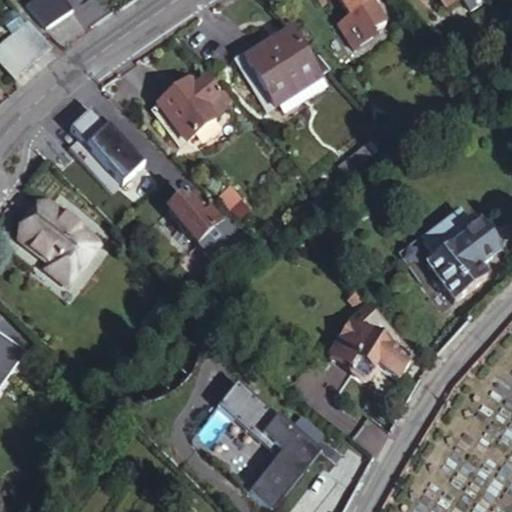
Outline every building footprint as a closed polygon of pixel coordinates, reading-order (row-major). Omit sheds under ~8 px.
[(374,0),(318,0),(322,5),(329,0),(336,0),(351,17),(339,26),(356,50),(378,34),(376,31),(388,22),(372,1),(374,0)] [(485,0),(461,0),(471,11),(485,0)] [(55,43),(32,15),(20,25),(45,53),(55,43)] [(7,38),(32,65),(45,53),(20,25),(7,38)] [(321,75),(312,63),(290,32),(274,42),(275,43),(247,63),(284,116),(328,85),(321,75)] [(7,38),(0,45),(0,54),(20,76),(32,65),(7,38)] [(321,75),(329,71),(318,59),(312,63),(321,75)] [(216,96),(202,78),(195,84),(192,86),(188,81),(186,81),(183,83),(184,84),(155,107),(183,144),(213,120),(211,118),(209,117),(203,108),(213,99),(216,96)] [(223,109),(213,99),(203,108),(209,117),(211,118),(223,109)] [(115,177),(109,171),(87,192),(93,199),(115,177)] [(372,208),(362,195),(349,205),(360,218),(372,208)] [(212,210),(208,214),(203,219),(199,214),(184,198),(167,214),(198,246),(223,221),(212,210)] [(60,278),(92,237),(45,200),(18,236),(46,257),(42,264),(60,278)] [(203,219),(208,214),(203,209),(199,214),(203,219)] [(473,227),(464,215),(427,244),(439,260),(429,268),(458,305),(495,275),(484,260),(494,253),(473,227)] [(482,220),(473,227),(494,253),(502,246),(482,220)] [(255,256),(239,239),(233,245),(250,262),(255,256)] [(371,308),(360,296),(354,302),(365,314),(371,308)] [(413,365),(419,360),(371,308),(365,314),(353,324),(332,358),(354,371),(355,376),(367,383),(372,382),(378,370),(401,384),(413,365)] [(0,335),(5,340),(14,328),(0,318),(0,335)] [(0,377),(20,351),(5,340),(0,335),(0,377)] [(335,511),(267,455),(238,490),(264,511),(335,511)] [(264,511),(238,490),(224,508),(228,511),(264,511)]
